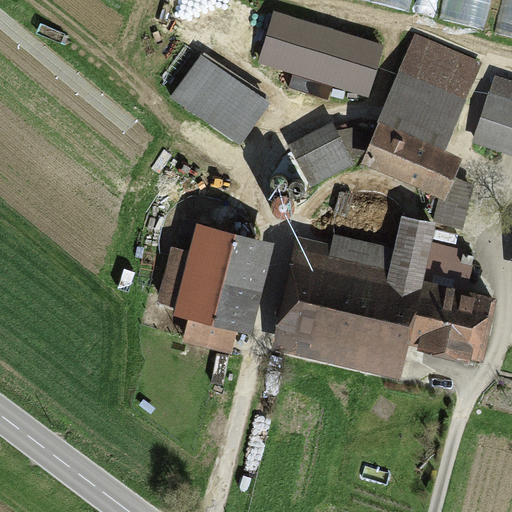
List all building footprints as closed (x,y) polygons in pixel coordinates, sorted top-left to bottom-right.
[(486,62),(419,36),(369,165),(454,198),(470,158),(452,151),(486,62)] [(275,99),(203,53),(174,98),(245,144),(275,99)] [(511,80),(498,76),(477,141),(511,151),(511,80)] [(338,122),(293,145),(315,188),(360,165),(338,122)] [(336,246),(306,238),(276,346),(407,382),(417,347),(481,364),(500,297),(471,289),(480,257),(440,246),(445,228),(411,218),(402,250),(340,233),(336,246)] [(283,246),(205,224),(197,250),(178,244),(161,305),(197,315),(190,340),(237,354),(244,330),(258,333),(283,246)]
